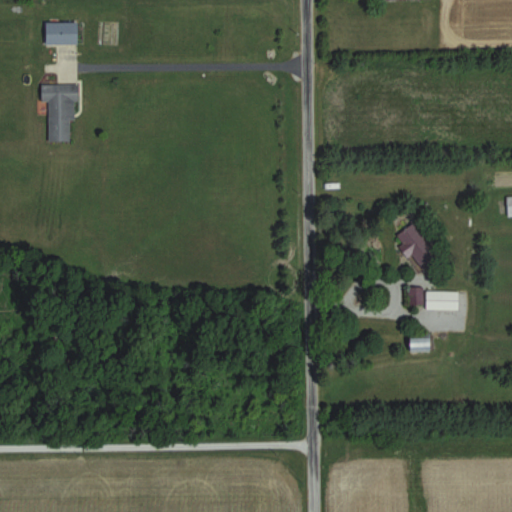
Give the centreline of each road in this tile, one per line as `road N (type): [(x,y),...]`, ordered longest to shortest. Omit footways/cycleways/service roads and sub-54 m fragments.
road 1 (residential): [(311,511),(304,0)]
road 2 (residential): [(305,66),(65,72)]
road 3 (residential): [(308,307),(453,317)]
